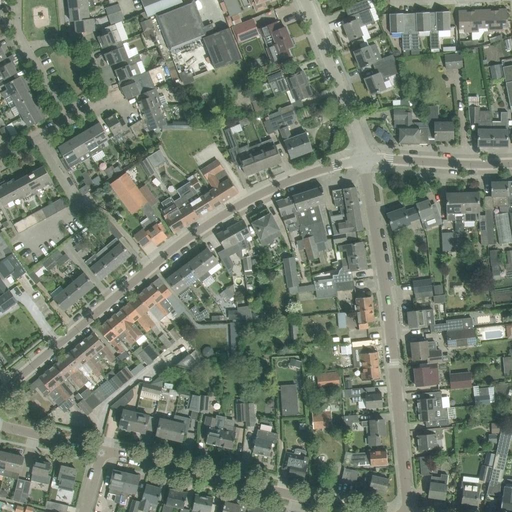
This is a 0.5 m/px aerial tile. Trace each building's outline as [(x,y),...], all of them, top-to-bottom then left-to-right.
[(68,0),(70,10),(88,7),(94,7),(93,0),(68,0)] [(141,0),(148,17),(155,14),(183,3),(181,0),(141,0)] [(203,38),(215,33),(211,24),(205,27),(194,0),(189,0),(183,3),(155,14),(170,51),(200,39),(203,38)] [(223,0),(230,17),(242,12),(237,0),(223,0)] [(249,0),(252,6),(253,5),(256,13),(267,8),(265,1),(267,0),(270,0),(271,1),(274,0),(249,0)] [(371,7),(368,0),(363,0),(345,8),(348,16),(371,7)] [(105,8),(108,15),(122,11),(119,4),(105,8)] [(70,10),(71,21),(93,19),(89,19),(88,7),(70,10)] [(374,7),(354,15),(356,20),(344,25),(350,40),(363,35),(360,28),(375,22),(374,21),(379,19),(374,7)] [(483,10),(483,28),(488,28),(488,31),(496,31),(495,11),(491,11),(491,9),(483,10)] [(495,11),(496,31),(503,31),(503,27),(508,27),(507,9),(499,9),(499,11),(495,11)] [(430,16),(429,16),(430,31),(431,49),(439,49),(439,39),(437,39),(437,31),(450,31),(450,21),(449,11),(444,12),(444,10),(441,11),(441,12),(436,12),(436,15),(430,16)] [(471,12),(472,32),(479,32),(479,28),(483,28),(483,10),(475,10),(475,12),(471,12)] [(108,15),(111,25),(112,25),(122,21),(125,20),(122,11),(108,15)] [(416,16),(410,17),(411,50),(419,50),(420,50),(419,40),(417,40),(417,32),(419,32),(430,31),(429,16),(430,16),(430,12),(425,12),(425,11),(421,12),(421,13),(416,13),(416,16)] [(464,33),(472,32),(471,12),(467,12),(467,11),(458,11),(459,21),(459,29),(464,29),(464,33)] [(395,14),(389,14),(390,24),(390,33),(402,33),(404,33),(404,40),(402,40),(403,51),(409,50),(411,50),(410,17),(403,17),(403,13),(398,14),(398,13),(395,13),(395,14)] [(239,14),(232,17),(235,25),(242,22),(239,14)] [(95,31),(93,19),(71,21),(71,22),(75,21),(77,33),(95,31)] [(149,20),(141,23),(144,32),(152,29),(149,20)] [(277,22),(259,29),(263,37),(264,37),(272,33),(276,44),(268,47),(267,48),(269,54),(273,63),(290,56),(287,48),(293,46),(292,45),(290,39),(285,27),(280,30),(277,22)] [(111,25),(100,30),(102,35),(98,36),(103,49),(107,47),(116,44),(121,42),(114,24),(112,25),(111,25)] [(203,38),(215,69),(242,58),(230,28),(215,33),(203,38)] [(155,37),(152,29),(144,32),(143,32),(146,40),(155,37)] [(109,66),(117,63),(129,59),(123,44),(127,42),(126,40),(116,44),(107,47),(109,52),(105,54),(109,66)] [(364,48),(354,52),(360,68),(372,63),(375,69),(395,60),(394,57),(384,60),(383,58),(381,59),(375,44),(369,46),(364,48)] [(446,70),(463,68),(461,54),(445,56),(446,70)] [(124,81),(136,76),(141,74),(137,63),(142,61),(139,55),(129,59),(117,63),(119,68),(115,70),(120,82),(124,81)] [(0,74),(1,74),(5,80),(10,77),(17,73),(11,62),(6,65),(3,60),(0,61),(0,74)] [(377,74),(365,79),(371,95),(380,91),(386,89),(382,80),(400,72),(395,60),(375,69),(377,74)] [(493,80),(505,78),(503,67),(502,64),(491,66),(493,80)] [(511,65),(503,67),(505,78),(511,112),(511,65)] [(282,71),(267,77),(269,83),(277,80),(280,88),(282,93),(287,91),(291,90),(308,83),(306,77),(303,71),(292,75),(287,78),(285,78),(284,77),(282,71)] [(185,72),(179,74),(182,81),(193,76),(191,72),(186,74),(185,72)] [(5,99),(6,98),(28,86),(22,75),(12,81),(10,77),(5,80),(0,82),(0,87),(0,88),(5,85),(8,89),(1,93),(5,99)] [(127,100),(140,94),(141,94),(136,82),(138,81),(136,76),(124,81),(126,86),(122,87),(127,100)] [(308,83),(291,90),(296,101),(303,99),(312,95),(308,83)] [(28,86),(6,98),(12,109),(17,106),(31,98),(28,92),(30,90),(28,86)] [(141,94),(140,94),(142,100),(136,103),(140,113),(159,105),(162,104),(168,104),(165,96),(160,98),(156,88),(141,94)] [(17,106),(23,116),(39,107),(37,103),(35,104),(31,98),(17,106)] [(135,123),(142,135),(149,131),(150,131),(167,124),(162,110),(169,107),(168,104),(162,104),(159,105),(140,113),(143,122),(137,126),(135,123)] [(292,104),(280,109),(280,111),(282,115),(294,110),(292,104)] [(204,107),(202,111),(204,114),(207,115),(210,114),(211,111),(210,107),(207,106),(204,107)] [(428,126),(428,127),(428,137),(435,137),(435,140),(453,140),(453,123),(438,123),(438,106),(427,106),(428,111),(426,111),(426,124),(428,126)] [(45,118),(39,107),(23,116),(29,127),(45,118)] [(479,108),(468,108),(470,122),(478,122),(479,122),(479,108)] [(429,144),(428,137),(428,127),(424,123),(412,123),(412,109),(394,109),(394,128),(399,128),(399,144),(429,144)] [(493,126),(493,146),(508,147),(508,130),(508,112),(501,112),(501,122),(492,122),(493,126)] [(123,136),(130,132),(123,119),(119,121),(115,114),(114,115),(113,114),(109,116),(110,117),(105,120),(115,136),(121,132),(123,136)] [(286,126),(282,115),(270,120),(274,131),(280,129),(291,158),(313,150),(306,133),(292,138),(287,126),(286,126)] [(253,122),(251,116),(242,120),(244,125),(253,122)] [(274,132),(274,131),(270,120),(264,122),(268,134),(274,132)] [(492,122),(485,122),(479,122),(478,122),(478,146),(492,146),(493,126),(492,122)] [(90,129),(99,145),(109,138),(100,123),(90,129)] [(137,138),(142,135),(135,123),(130,127),(137,138)] [(6,127),(5,126),(0,128),(0,130),(5,140),(18,133),(13,124),(6,127)] [(79,135),(89,151),(92,157),(102,150),(99,145),(90,129),(79,135)] [(233,137),(232,134),(227,136),(233,151),(239,149),(234,136),(233,137)] [(69,141),(78,157),(89,151),(79,135),(69,141)] [(81,162),(78,157),(69,141),(59,148),(64,157),(60,159),(68,172),(72,170),(71,168),(81,162)] [(252,154),(258,171),(270,166),(263,150),(261,143),(255,145),(258,152),(252,154)] [(246,175),(258,171),(252,154),(248,145),(239,149),(238,149),(240,153),(239,155),(241,158),(240,159),(246,175)] [(263,150),(270,166),(281,162),(275,145),(263,150)] [(160,149),(148,157),(155,169),(167,161),(160,149)] [(146,159),(141,162),(149,176),(154,172),(146,159)] [(214,189),(211,190),(215,196),(217,195),(223,203),(238,193),(229,179),(221,184),(215,175),(223,169),(217,160),(202,170),(214,189)] [(114,169),(116,174),(122,170),(120,165),(114,169)] [(33,169),(43,187),(49,184),(50,187),(54,184),(44,166),(38,169),(37,167),(33,169)] [(110,178),(116,174),(114,169),(112,166),(105,171),(110,178)] [(25,176),(35,195),(39,193),(37,191),(43,187),(33,169),(29,171),(31,173),(25,176)] [(152,207),(139,190),(139,189),(127,172),(111,184),(133,213),(141,208),(150,220),(142,225),(144,228),(135,236),(143,247),(152,240),(156,245),(167,237),(162,231),(164,229),(160,223),(162,222),(152,207)] [(14,179),(24,198),(30,195),(31,197),(35,195),(25,176),(19,180),(18,177),(14,179)] [(93,183),(96,187),(102,183),(98,177),(92,181),(93,183)] [(189,181),(191,184),(192,184),(195,190),(201,187),(195,178),(189,181)] [(3,182),(13,200),(19,197),(20,200),(24,198),(14,179),(8,182),(7,180),(3,182)] [(91,191),(96,187),(93,183),(92,181),(79,190),(83,196),(91,191)] [(485,210),(485,218),(486,218),(487,230),(488,244),(495,244),(493,209),(493,207),(500,207),(501,213),(509,212),(509,206),(508,181),(491,182),(491,196),(485,196),(485,206),(485,210)] [(7,203),(13,200),(3,182),(0,183),(0,184),(1,186),(0,186),(0,199),(5,208),(9,206),(7,203)] [(184,195),(190,204),(199,218),(213,209),(207,201),(204,203),(200,197),(195,190),(192,184),(191,184),(188,186),(191,191),(184,195)] [(139,190),(152,207),(159,202),(146,185),(139,189),(139,190)] [(300,227),(303,239),(304,240),(305,240),(311,259),(319,257),(315,243),(328,240),(318,204),(326,202),(322,186),(293,196),(297,212),(301,226),(300,227)] [(335,207),(340,206),(358,203),(356,187),(332,191),(334,199),(335,207)] [(207,201),(213,209),(223,203),(217,195),(215,196),(211,190),(200,197),(204,203),(207,201)] [(179,219),(185,227),(199,218),(190,204),(185,207),(176,193),(171,197),(175,203),(179,210),(179,211),(183,216),(179,219)] [(463,193),(447,194),(447,204),(448,221),(455,221),(455,223),(464,223),(464,222),(463,213),(463,193)] [(479,193),(463,193),(463,213),(464,222),(479,221),(479,219),(479,203),(479,193)] [(297,212),(293,196),(276,201),(281,216),(282,216),(286,228),(288,228),(290,232),(298,230),(296,222),(297,221),(294,212),(297,212)] [(52,203),(57,213),(67,207),(61,198),(52,203)] [(416,204),(417,207),(420,217),(425,230),(429,228),(427,221),(436,218),(429,199),(416,204)] [(42,208),(47,218),(57,213),(52,203),(42,208)] [(175,233),(185,227),(179,219),(183,216),(179,211),(179,210),(175,203),(162,211),(167,219),(166,219),(175,233)] [(340,206),(341,216),(342,219),(361,216),(358,203),(340,206)] [(409,221),(420,217),(417,207),(406,211),(405,208),(388,214),(393,229),(410,224),(409,221)] [(33,214),(38,223),(47,218),(42,208),(33,214)] [(23,219),(28,228),(38,223),(33,214),(23,219)] [(274,239),(281,235),(271,214),(265,217),(264,216),(258,219),(259,220),(254,223),(261,237),(259,238),(264,247),(275,241),(274,239)] [(345,232),(363,229),(361,216),(342,219),(341,216),(337,217),(337,215),(330,216),(334,235),(346,233),(345,232)] [(123,236),(108,218),(104,222),(118,240),(123,236)] [(19,233),(28,228),(23,219),(14,224),(19,233)] [(243,220),(227,228),(232,236),(235,234),(239,241),(241,249),(249,247),(246,238),(251,235),(243,220)] [(83,237),(86,235),(92,243),(99,238),(88,225),(79,232),(83,237)] [(232,236),(227,228),(217,234),(225,250),(226,249),(229,254),(232,252),(233,254),(237,252),(240,259),(224,265),(231,276),(245,274),(242,258),(241,249),(239,241),(235,234),(232,236)] [(454,232),(442,233),(442,234),(443,251),(455,250),(454,232)] [(347,241),(346,233),(334,235),(333,235),(334,244),(347,241)] [(0,270),(5,278),(11,274),(16,280),(27,272),(0,234),(0,270)] [(92,249),(88,244),(83,239),(74,247),(79,252),(81,250),(85,255),(92,249)] [(111,252),(120,263),(130,255),(121,243),(117,246),(112,241),(106,246),(111,252)] [(348,250),(349,258),(364,255),(362,242),(347,245),(347,244),(339,246),(340,251),(348,250)] [(106,246),(96,254),(110,271),(120,263),(111,252),(106,246)] [(197,257),(208,270),(218,262),(208,249),(197,257)] [(499,250),(490,250),(491,266),(500,265),(499,250)] [(66,254),(57,261),(61,266),(70,259),(66,254)] [(100,280),(110,271),(96,254),(86,263),(100,280)] [(366,268),(364,255),(349,258),(341,259),(344,272),(352,271),(366,268)] [(51,256),(42,263),(46,268),(55,261),(51,256)] [(187,264),(201,283),(211,275),(208,270),(197,257),(187,264)] [(250,257),(242,258),(245,274),(252,273),(252,270),(250,257)] [(283,259),(288,287),(299,286),(294,257),(283,259)] [(187,264),(177,272),(188,285),(198,278),(187,264)] [(500,280),(499,266),(492,266),(493,280),(500,280)] [(41,280),(33,271),(29,274),(36,284),(41,280)] [(188,285),(177,272),(167,279),(181,298),(186,294),(183,289),(188,285)] [(74,282),(84,294),(94,285),(84,274),(74,282)] [(334,279),(334,283),(353,281),(353,274),(334,276),(334,279)] [(416,299),(433,296),(430,278),(413,281),(416,299)] [(0,312),(2,311),(3,312),(4,313),(10,308),(9,307),(17,301),(10,291),(1,279),(0,279),(0,296),(1,298),(0,298),(0,312)] [(323,280),(314,282),(315,290),(323,289),(325,289),(323,280)] [(338,313),(344,312),(342,290),(354,289),(353,281),(334,283),(335,288),(334,288),(337,313),(338,313)] [(64,290),(74,302),(84,294),(74,282),(64,290)] [(145,289),(166,316),(171,312),(168,309),(172,306),(166,298),(172,293),(164,284),(158,289),(153,283),(145,289)] [(442,284),(434,285),(435,295),(443,294),(442,284)] [(223,291),(230,299),(233,297),(227,288),(223,291)] [(145,289),(137,296),(149,310),(152,307),(162,319),(166,316),(145,289)] [(323,289),(315,290),(316,298),(324,298),(323,289)] [(64,310),(74,302),(64,290),(54,299),(64,310)] [(226,302),(230,299),(223,291),(220,294),(226,302)] [(355,292),(357,311),(373,309),(371,296),(365,297),(365,291),(355,292)] [(445,295),(434,296),(435,304),(445,302),(445,295)] [(129,302),(151,328),(154,332),(159,329),(145,313),(149,310),(137,296),(129,302)] [(133,323),(134,323),(137,320),(147,332),(151,328),(129,302),(122,309),(133,323)] [(198,320),(208,312),(205,309),(200,313),(195,306),(190,311),(198,320)] [(250,306),(238,307),(240,324),(252,322),(250,306)] [(114,315),(136,341),(144,335),(134,323),(133,323),(122,309),(114,315)] [(374,322),(373,309),(357,311),(359,329),(369,328),(368,323),(374,322)] [(418,311),(408,312),(410,327),(420,326),(426,325),(430,325),(431,332),(447,330),(447,332),(463,330),(468,329),(473,329),(472,318),(467,318),(462,319),(446,321),(446,323),(435,325),(433,309),(424,310),(418,311)] [(348,312),(344,312),(338,313),(338,321),(343,321),(347,320),(347,316),(348,316),(348,312)] [(118,335),(122,340),(125,337),(132,345),(136,341),(114,315),(107,321),(118,335)] [(118,343),(122,340),(118,335),(107,321),(99,328),(110,342),(111,342),(121,354),(118,356),(122,362),(129,356),(118,343)] [(240,356),(239,339),(241,338),(240,322),(230,323),(232,357),(240,356)] [(169,331),(177,341),(183,336),(175,326),(169,331)] [(474,330),(467,331),(447,333),(449,347),(476,344),(474,330)] [(94,332),(86,339),(99,355),(102,352),(111,362),(116,358),(106,346),(105,346),(94,332)] [(164,334),(159,338),(164,344),(168,349),(173,344),(164,334)] [(339,336),(340,343),(351,342),(351,335),(339,336)] [(99,355),(86,339),(78,345),(100,371),(104,368),(96,358),(99,355)] [(412,351),(411,351),(412,355),(413,355),(413,360),(428,358),(428,363),(437,363),(437,362),(442,362),(442,356),(443,355),(442,353),(441,352),(441,349),(436,350),(435,341),(428,342),(428,341),(421,342),(412,343),(412,351)] [(340,343),(341,353),(341,355),(353,353),(351,342),(340,343)] [(70,352),(82,365),(86,363),(96,375),(100,371),(78,345),(70,352)] [(144,350),(153,361),(159,356),(149,345),(143,349),(144,350)] [(148,365),(153,361),(144,350),(139,354),(148,365)] [(196,350),(190,355),(198,364),(204,359),(196,350)] [(63,358),(85,384),(89,381),(79,368),(82,365),(70,352),(63,358)] [(188,352),(172,365),(192,370),(198,364),(190,355),(188,352)] [(362,361),(363,367),(379,365),(377,352),(359,353),(360,361),(362,361)] [(511,355),(503,357),(504,365),(511,364),(511,355)] [(55,364),(67,378),(70,375),(81,388),(85,384),(63,358),(55,364)] [(291,358),(289,365),(299,368),(301,362),(291,358)] [(420,368),(414,369),(416,386),(426,385),(440,383),(439,372),(438,372),(437,363),(428,363),(420,364),(420,368)] [(48,371),(69,397),(74,393),(63,381),(67,378),(55,364),(48,371)] [(136,368),(139,372),(145,368),(141,364),(136,368)] [(380,379),(379,365),(363,367),(364,372),(362,373),(362,381),(380,379)] [(116,374),(124,384),(135,376),(126,366),(116,374)] [(107,380),(116,391),(124,384),(116,374),(112,370),(104,377),(107,380)] [(43,382),(37,387),(45,396),(49,393),(50,394),(55,390),(61,397),(55,401),(59,406),(69,397),(47,371),(39,378),(43,382)] [(339,372),(317,374),(318,386),(340,383),(339,372)] [(451,389),(471,387),(470,373),(450,375),(451,389)] [(162,374),(150,384),(154,385),(162,387),(162,374)] [(100,387),(108,397),(116,391),(107,380),(100,387)] [(143,383),(142,390),(160,395),(162,387),(154,385),(150,384),(143,383)] [(298,414),(296,384),(281,385),(283,415),(298,414)] [(92,393),(101,403),(108,397),(100,387),(92,393)] [(162,387),(161,393),(169,395),(170,394),(179,396),(180,391),(162,387)] [(369,387),(352,389),(353,397),(353,402),(358,401),(362,401),(362,398),(366,398),(366,408),(373,407),(383,406),(381,393),(375,393),(369,394),(369,387)] [(479,389),(480,397),(475,397),(476,404),(490,403),(489,396),(488,388),(479,389)] [(345,389),(343,390),(343,398),(345,398),(353,397),(352,389),(345,389)] [(187,409),(199,412),(200,396),(180,391),(179,396),(189,398),(187,409)] [(415,407),(416,411),(443,408),(441,392),(423,393),(424,399),(418,400),(418,407),(415,407)] [(93,410),(101,403),(92,393),(84,399),(93,410)] [(110,407),(120,409),(130,401),(125,395),(110,407)] [(200,396),(199,412),(208,413),(209,396),(200,395),(200,396)] [(94,411),(93,410),(84,399),(78,404),(87,416),(94,411)] [(245,404),(246,421),(246,427),(255,426),(254,403),(245,404)] [(238,421),(246,421),(245,404),(237,404),(238,421)] [(312,413),(313,418),(313,428),(332,427),(331,414),(331,408),(324,408),(324,412),(312,413)] [(447,408),(443,408),(416,411),(416,415),(419,415),(420,422),(426,421),(426,427),(449,425),(447,408)] [(124,409),(120,426),(125,427),(125,429),(127,430),(129,431),(131,430),(131,429),(132,429),(136,412),(124,409)] [(136,412),(132,429),(145,432),(149,415),(136,412)] [(173,421),(169,437),(182,440),(184,431),(188,432),(190,422),(191,419),(175,415),(174,415),(173,421)] [(225,420),(226,417),(217,415),(216,418),(206,416),(204,424),(206,424),(203,439),(207,440),(206,443),(220,445),(225,420)] [(358,415),(344,416),(345,429),(352,428),(352,422),(359,422),(358,415)] [(157,432),(157,434),(169,437),(173,421),(162,418),(161,418),(161,419),(159,425),(157,432)] [(362,427),(366,426),(367,436),(369,436),(369,445),(380,444),(379,436),(385,435),(384,419),(371,420),(371,421),(362,421),(362,427)] [(225,420),(220,445),(233,448),(235,438),(238,439),(240,428),(225,424),(226,420),(225,420)] [(499,423),(492,423),(492,433),(500,433),(499,423)] [(419,450),(429,449),(437,448),(437,440),(443,439),(442,428),(423,429),(424,435),(418,436),(419,450)] [(279,443),(278,433),(258,429),(255,443),(253,453),(269,457),(273,442),(279,443)] [(497,442),(497,434),(489,435),(489,443),(497,442)] [(0,475),(4,476),(9,454),(0,451),(0,475)] [(353,453),(350,464),(358,466),(359,462),(371,461),(371,466),(377,465),(387,464),(386,451),(376,451),(370,452),(353,453)] [(287,452),(283,468),(290,469),(289,475),(304,479),(309,457),(287,452)] [(487,452),(484,464),(492,465),(494,454),(487,452)] [(507,455),(496,453),(494,459),(495,460),(491,478),(501,481),(507,455)] [(4,476),(18,479),(20,472),(24,457),(9,454),(4,476)] [(429,475),(428,459),(420,460),(422,476),(429,475)] [(36,460),(31,480),(49,484),(51,476),(48,475),(50,464),(36,460)] [(483,465),(480,479),(489,481),(492,467),(483,465)] [(59,487),(63,488),(72,490),(77,470),(62,466),(59,478),(61,478),(59,487)] [(342,482),(349,483),(352,470),(345,468),(342,482)] [(114,502),(120,503),(127,473),(114,470),(110,486),(109,493),(116,495),(114,502)] [(352,470),(349,483),(355,485),(359,471),(352,470)] [(127,473),(120,503),(125,504),(127,498),(129,499),(131,490),(136,492),(140,476),(127,473)] [(386,492),(389,480),(366,474),(365,480),(372,482),(370,488),(386,492)] [(431,483),(430,487),(429,497),(445,499),(446,489),(447,485),(446,485),(448,475),(441,474),(440,484),(431,483)] [(22,490),(22,492),(29,494),(30,486),(32,482),(25,480),(22,490)] [(464,491),(464,492),(462,502),(477,504),(478,494),(478,492),(479,484),(462,482),(461,491),(464,491)] [(157,504),(159,499),(162,489),(146,485),(139,510),(147,511),(150,502),(157,504)] [(511,486),(504,486),(503,496),(501,508),(511,509),(511,486)] [(16,489),(13,500),(20,502),(22,492),(22,490),(16,489)] [(170,489),(168,499),(166,504),(164,504),(162,511),(172,511),(173,506),(184,509),(187,493),(170,489)] [(193,510),(192,511),(204,511),(205,511),(210,511),(212,508),(213,498),(196,494),(194,504),(193,510)] [(138,511),(141,502),(134,500),(129,511),(138,511)] [(66,511),(68,506),(59,503),(48,501),(46,508),(63,511),(66,511)] [(237,511),(240,506),(226,501),(222,511),(237,511)]
